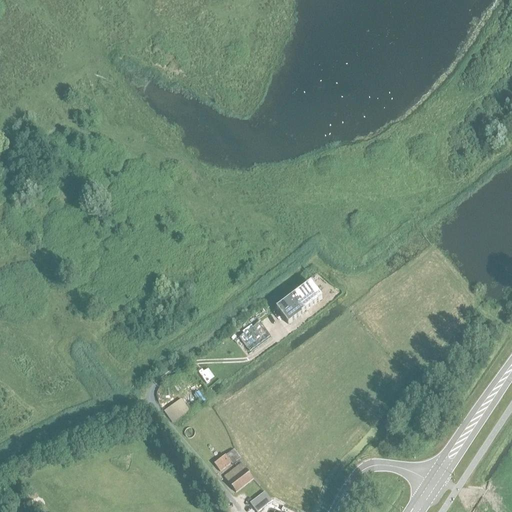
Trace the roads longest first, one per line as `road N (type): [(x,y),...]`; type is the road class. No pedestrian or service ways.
road 1 (track): [(162,418),(150,399),(167,374),(195,362),(247,360),(330,298)]
road 2 (secondary): [(437,480),(511,366)]
road 3 (unclassified): [(333,511),(351,481),(374,466),(437,480)]
